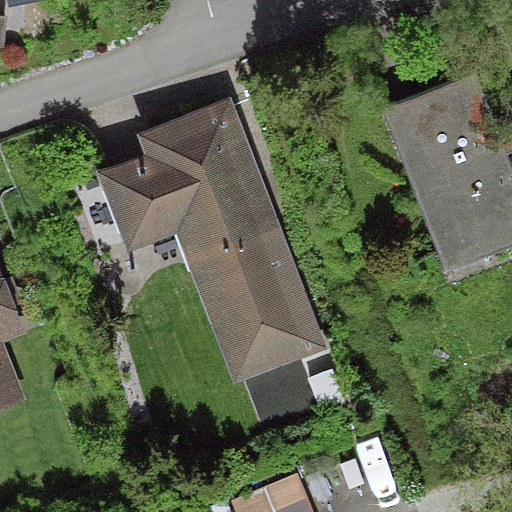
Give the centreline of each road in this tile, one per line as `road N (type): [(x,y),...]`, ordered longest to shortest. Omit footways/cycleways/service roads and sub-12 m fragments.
road 1 (residential): [(217,39),(0,111)]
road 2 (residential): [(338,0),(217,39)]
